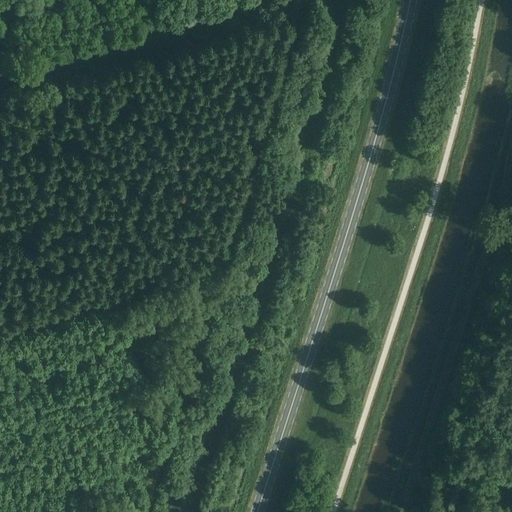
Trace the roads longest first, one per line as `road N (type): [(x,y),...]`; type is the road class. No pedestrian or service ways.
road 1 (secondary): [(410,0),(356,206),(257,511)]
road 2 (track): [(511,205),(419,511)]
